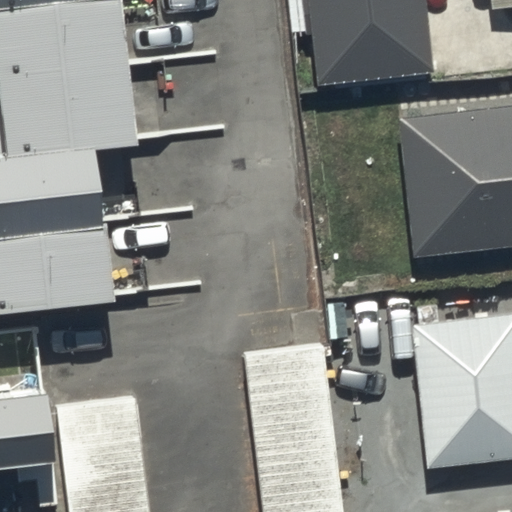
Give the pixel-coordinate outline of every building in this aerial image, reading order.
[(0,0),(0,315),(116,302),(98,149),(138,144),(121,0),(0,0)] [(423,0),(309,0),(316,73),(430,62),(423,0)] [(511,96),(394,110),(409,246),(511,235),(511,96)] [(511,303),(408,314),(423,459),(511,449),(511,303)] [(345,511),(323,333),(242,343),(263,511),(345,511)] [(0,466),(16,465),(20,492),(37,490),(39,511),(60,511),(54,460),(57,460),(48,390),(0,395),(0,466)] [(147,511),(135,390),(56,398),(67,511),(147,511)] [(511,511),(511,501),(431,508),(431,511),(511,511)]
